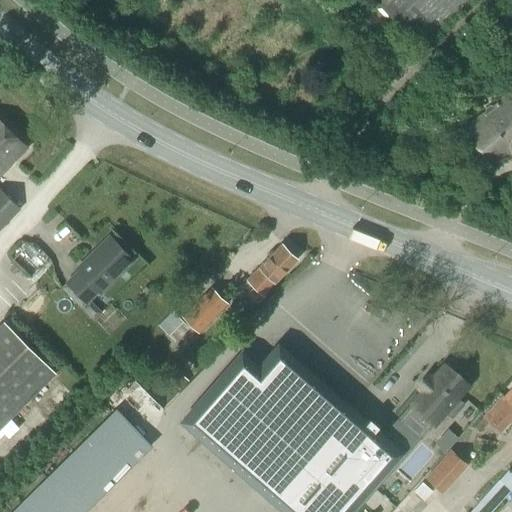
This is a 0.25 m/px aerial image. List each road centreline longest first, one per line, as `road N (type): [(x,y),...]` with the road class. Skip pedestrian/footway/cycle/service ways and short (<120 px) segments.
road 1 (primary): [(511,294),(158,145),(0,33)]
road 2 (unknown): [(357,230),(112,500)]
